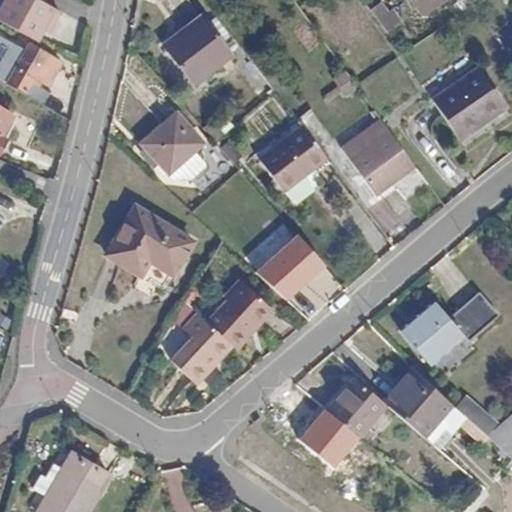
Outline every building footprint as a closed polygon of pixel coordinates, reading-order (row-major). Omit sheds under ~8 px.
[(61,13),(37,0),(5,0),(0,10),(0,22),(30,39),(38,44),(45,30),(49,24),(54,27),(61,13)] [(407,0),(419,17),(445,0),(407,0)] [(375,4),(369,7),(372,12),(378,8),(375,4)] [(238,57),(205,15),(163,48),(198,86),(238,57)] [(49,24),(45,30),(50,33),(54,27),(49,24)] [(0,60),(0,81),(3,83),(4,81),(24,92),(32,79),(45,86),(59,62),(27,44),(13,68),(0,60)] [(511,103),(482,61),(430,98),(459,138),(511,103)] [(0,137),(11,118),(0,112),(0,159),(9,143),(0,138),(0,137)] [(200,144),(172,114),(140,143),(166,174),(200,144)] [(380,204),(420,175),(385,128),(346,158),(380,204)] [(330,161),(305,130),(263,164),(287,195),(330,161)] [(188,246),(133,210),(104,256),(160,292),(188,246)] [(258,248),(246,260),(269,281),(280,269),(258,248)] [(196,279),(183,301),(190,308),(208,291),(196,279)] [(225,301),(241,284),(238,281),(221,298),(225,301)] [(233,350),(245,338),(241,334),(266,309),(241,284),(225,301),(205,322),(227,344),(230,347),(233,350)] [(481,293),(460,311),(479,334),(499,317),(481,293)] [(469,342),(479,334),(460,311),(451,318),(437,300),(402,328),(431,363),(465,336),(469,342)] [(183,301),(172,319),(182,328),(196,314),(190,308),(183,301)] [(270,313),(266,309),(241,334),(245,338),(270,313)] [(196,314),(182,328),(191,336),(169,359),(195,384),(209,369),(206,366),(227,344),(205,322),(196,314)] [(206,366),(209,369),(230,347),(227,344),(206,366)] [(382,401),(401,417),(413,428),(421,435),(447,403),(433,390),(411,367),(382,401)] [(367,388),(338,420),(373,448),(401,417),(382,401),(367,388)] [(37,477),(49,484),(66,453),(58,449),(50,464),(46,462),(37,477)] [(49,484),(87,506),(105,474),(67,452),(66,453),(49,484)] [(82,511),(87,506),(49,484),(32,511),(82,511)]
